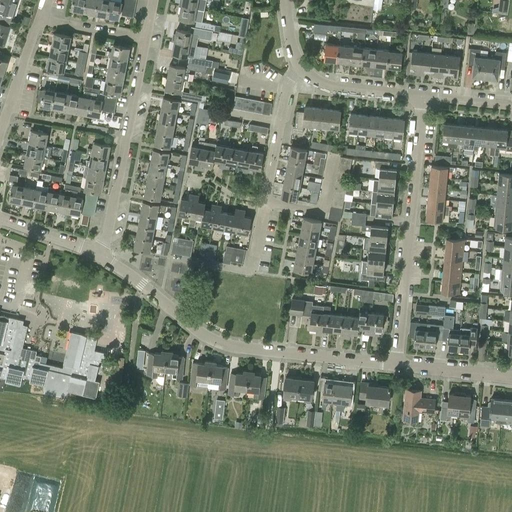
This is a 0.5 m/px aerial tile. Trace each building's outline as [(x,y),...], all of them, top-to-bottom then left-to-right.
[(0,0),(0,16),(12,20),(18,0),(0,0)] [(83,11),(83,9),(84,0),(72,0),(71,9),(83,11)] [(83,11),(95,13),(97,0),(84,0),(83,9),(83,11)] [(97,0),(95,13),(107,16),(109,0),(97,0)] [(122,2),(112,0),(109,0),(107,16),(118,18),(122,2)] [(181,0),(181,5),(196,8),(198,2),(211,4),(212,0),(181,0)] [(506,11),(508,0),(503,0),(500,0),(499,10),(506,11)] [(124,3),(123,8),(134,11),(136,5),(124,2),(124,3)] [(181,5),(178,17),(194,21),(196,21),(196,20),(202,21),(204,11),(196,9),(196,8),(181,5)] [(133,17),(134,11),(123,8),(122,14),(133,17)] [(371,17),(344,14),(343,22),(370,25),(371,17)] [(29,26),(31,18),(23,15),(20,23),(29,26)] [(12,20),(0,16),(0,43),(4,45),(12,20)] [(242,17),(240,26),(247,28),(249,19),(242,17)] [(195,26),(210,29),(214,30),(215,24),(211,24),(211,23),(202,21),(196,20),(196,21),(195,26)] [(327,26),(328,25),(328,24),(314,23),(313,32),(327,33),(327,30),(327,26)] [(196,45),(198,34),(208,36),(210,29),(195,26),(194,32),(176,28),(175,33),(173,33),(172,39),(174,40),(196,45)] [(218,39),(231,43),(233,34),(220,31),(218,39)] [(55,33),(52,44),(68,47),(70,36),(55,33)] [(174,40),(172,53),(187,56),(189,56),(205,59),(208,47),(196,45),(174,40)] [(230,48),(230,51),(244,52),(244,40),(239,40),(239,48),(230,48)] [(324,60),(337,61),(338,45),(326,43),(324,60)] [(52,44),(50,56),(66,59),(68,47),(52,44)] [(113,44),(112,51),(106,50),(105,55),(111,56),(127,59),(129,48),(113,44)] [(351,46),(338,45),(337,61),(349,63),(351,46)] [(349,63),(361,64),(363,47),(351,46),(349,63)] [(376,49),(363,47),(361,64),(374,65),(376,49)] [(472,76),(485,78),(487,57),(480,56),(480,49),(470,48),(468,62),(474,62),(472,76)] [(389,50),(376,49),(374,65),(387,67),(389,50)] [(389,50),(387,67),(399,68),(401,52),(389,50)] [(414,74),(419,74),(421,52),(412,51),(409,69),(415,70),(414,74)] [(495,58),(487,57),(485,78),(497,79),(499,65),(504,66),(506,52),(496,51),(495,58)] [(0,71),(4,73),(8,61),(0,58),(2,53),(0,52),(0,71)] [(431,53),(421,52),(419,74),(423,75),(424,71),(429,71),(431,53)] [(438,77),(441,54),(431,53),(429,71),(434,72),(433,76),(438,77)] [(443,73),(448,74),(450,55),(441,54),(438,77),(443,77),(443,73)] [(460,56),(450,55),(448,74),(453,74),(452,79),(457,79),(460,56)] [(66,59),(50,56),(49,61),(48,61),(46,66),(48,67),(48,68),(63,71),(66,59)] [(111,56),(109,67),(125,71),(127,59),(111,56)] [(211,66),(212,60),(205,59),(189,56),(188,62),(206,65),(211,66)] [(188,69),(204,72),(206,65),(188,62),(187,67),(187,68),(188,69)] [(188,69),(187,68),(187,67),(170,64),(167,76),(182,79),(188,80),(189,73),(188,73),(188,69)] [(109,67),(106,79),(123,83),(125,71),(109,67)] [(227,83),(229,74),(214,71),(212,80),(227,83)] [(180,92),(182,79),(167,76),(165,89),(180,92)] [(106,92),(118,94),(120,95),(123,83),(106,79),(104,92),(106,92)] [(92,88),(89,87),(85,86),(84,86),(83,91),(84,91),(83,96),(79,95),(75,111),(87,114),(92,88)] [(39,90),(37,102),(41,103),(40,105),(52,107),(56,91),(44,88),(43,91),(39,90)] [(102,100),(96,98),(97,93),(99,94),(100,89),(92,88),(87,114),(99,116),(102,100)] [(52,107),(64,109),(67,93),(56,91),(52,107)] [(200,101),(202,95),(182,91),(181,97),(200,101)] [(75,111),(79,95),(67,93),(64,109),(75,111)] [(161,109),(177,112),(179,99),(163,96),(161,109)] [(233,107),(240,109),(243,97),(235,96),(233,107)] [(250,99),(243,97),(240,109),(248,110),(250,99)] [(115,106),(117,100),(105,98),(104,104),(115,106)] [(257,100),(250,99),(248,110),(255,112),(257,100)] [(264,102),(257,100),(255,112),(262,113),(264,102)] [(269,115),(272,103),(264,102),(262,113),(269,115)] [(114,112),(115,106),(104,104),(102,109),(114,112)] [(303,124),(312,125),(314,107),(305,106),(304,112),(296,111),(295,125),(292,125),(291,133),(302,134),(303,124)] [(199,107),(198,113),(209,115),(214,116),(215,110),(199,107)] [(323,108),(314,107),(312,125),(321,126),(323,108)] [(331,109),(323,108),(321,126),(330,127),(331,109)] [(177,112),(161,109),(159,120),(175,123),(177,112)] [(340,110),(331,109),(330,127),(339,128),(340,110)] [(208,124),(208,121),(209,115),(198,113),(196,122),(208,124)] [(349,131),(358,132),(360,114),(351,113),(349,131)] [(369,115),(360,114),(358,132),(367,133),(369,115)] [(119,130),(122,117),(114,115),(112,115),(110,128),(119,130)] [(378,116),(369,115),(367,133),(376,134),(378,116)] [(386,117),(378,116),(376,134),(384,135),(386,117)] [(386,117),(384,135),(393,136),(395,118),(386,117)] [(404,119),(395,118),(393,136),(402,137),(404,119)] [(175,123),(159,120),(157,132),(172,135),(175,123)] [(452,147),(454,124),(444,123),(442,139),(448,140),(447,146),(452,147)] [(454,124),(452,147),(457,147),(457,141),(463,141),(465,125),(454,124)] [(268,133),(269,127),(257,125),(256,131),(268,133)] [(465,125),(463,141),(463,148),(473,149),(476,126),(465,125)] [(479,143),(484,143),(486,127),(476,126),(473,149),(478,149),(479,143)] [(494,155),(497,128),(486,127),(484,143),(490,144),(489,155),(494,155)] [(497,128),(494,155),(499,155),(500,145),(505,146),(505,149),(511,149),(511,137),(507,137),(507,129),(497,128)] [(32,130),(29,141),(45,145),(47,133),(32,130)] [(172,135),(157,132),(154,144),(170,147),(172,135)] [(52,146),(45,145),(29,141),(27,153),(47,157),(49,158),(52,146)] [(87,153),(92,154),(108,157),(110,145),(94,142),(93,149),(88,148),(87,153)] [(199,142),(198,146),(192,145),(189,161),(196,162),(195,168),(200,169),(205,143),(199,142)] [(213,166),(214,160),(215,149),(216,145),(205,143),(200,169),(205,170),(206,164),(213,166)] [(224,167),(228,146),(216,144),(216,145),(215,149),(214,160),(220,161),(219,166),(224,167)] [(252,151),(248,172),(253,173),(254,168),(261,169),(264,153),(257,151),(258,146),(254,145),(252,151)] [(237,164),(238,162),(240,148),(228,146),(224,167),(230,168),(231,163),(237,164)] [(290,147),(288,159),(304,162),(306,150),(290,147)] [(243,171),(248,172),(252,151),(240,148),(238,162),(237,164),(244,165),(243,171)] [(151,161),(167,164),(169,152),(153,149),(151,161)] [(47,157),(27,153),(25,165),(28,166),(40,168),(41,168),(42,162),(46,163),(47,157)] [(86,165),(89,165),(106,169),(108,157),(92,154),(90,161),(87,160),(86,165)] [(448,156),(435,154),(434,161),(447,163),(448,156)] [(340,156),(339,162),(351,165),(352,159),(340,156)] [(286,172),(302,175),(304,162),(288,159),(286,172)] [(379,179),(395,181),(397,169),(389,168),(389,162),(376,160),(375,167),(380,167),(379,179)] [(148,172),(164,175),(166,168),(170,168),(171,165),(167,164),(151,161),(148,172)] [(350,171),(351,165),(339,162),(338,169),(350,171)] [(431,167),(430,175),(447,177),(447,171),(453,171),(453,166),(431,164),(431,167)] [(89,165),(87,177),(103,180),(106,169),(89,165)] [(349,177),(350,171),(338,169),(337,175),(349,177)] [(164,175),(148,172),(146,184),(162,187),(164,175)] [(286,172),(283,184),(299,187),(302,175),(286,172)] [(511,173),(499,172),(498,184),(511,184),(511,173)] [(10,200),(21,202),(24,186),(16,185),(18,176),(10,174),(8,184),(13,185),(10,200)] [(337,175),(336,181),(348,183),(348,182),(349,177),(337,175)] [(429,184),(429,186),(451,188),(452,184),(446,183),(447,177),(430,175),(430,184),(429,184)] [(87,190),(98,192),(101,192),(103,180),(87,177),(85,189),(87,190)] [(45,207),(47,193),(48,191),(41,189),(43,181),(38,179),(37,180),(36,189),(33,204),(45,207)] [(374,179),(372,190),(394,193),(395,181),(379,179),(374,179)] [(307,188),(314,190),(319,191),(320,182),(309,180),(307,188)] [(336,181),(334,187),(346,189),(347,187),(348,183),(336,181)] [(65,188),(64,194),(60,193),(57,209),(68,211),(73,185),(65,184),(64,188),(65,188)] [(162,187),(146,184),(144,195),(160,199),(162,187)] [(297,200),(299,187),(283,184),(281,197),(297,200)] [(511,184),(498,184),(497,194),(511,195),(511,184)] [(81,187),(73,185),(68,211),(80,214),(83,198),(77,197),(78,191),(80,191),(81,187)] [(33,204),(36,189),(24,186),(21,202),(33,204)] [(429,188),(428,197),(445,198),(445,192),(451,193),(451,188),(429,186),(428,188),(429,188)] [(345,196),(346,193),(346,190),(346,189),(334,187),(333,193),(345,196)] [(45,207),(57,209),(60,193),(53,192),(53,189),(49,188),(48,191),(47,193),(45,207)] [(371,203),(372,203),(393,205),(394,193),(372,190),(371,203)] [(184,222),(189,223),(195,194),(190,193),(189,199),(181,197),(178,214),(185,215),(184,222)] [(333,193),(332,200),(344,202),(345,196),(333,193)] [(195,194),(189,223),(188,227),(194,228),(196,217),(202,218),(202,219),(204,208),(205,208),(206,202),(199,201),(200,195),(195,194)] [(511,195),(497,194),(496,205),(511,206),(511,195)] [(86,195),(85,201),(96,204),(97,197),(86,195)] [(427,205),(427,208),(449,210),(450,205),(444,205),(445,198),(428,197),(428,206),(427,205)] [(332,200),(331,206),(343,208),(344,202),(332,200)] [(96,204),(85,201),(83,207),(95,209),(96,204)] [(166,205),(159,204),(143,201),(141,213),(157,216),(158,209),(165,210),(166,205)] [(392,217),(393,205),(372,203),(370,215),(392,217)] [(201,224),(213,227),(217,205),(212,204),(211,209),(205,208),(204,208),(202,219),(202,218),(201,224)] [(213,227),(224,229),(228,213),(221,211),(222,206),(217,205),(213,227)] [(511,206),(496,205),(495,216),(511,217),(511,206)] [(331,206),(330,212),(342,215),(343,208),(331,206)] [(94,216),(95,209),(83,207),(82,214),(94,216)] [(224,229),(236,231),(240,209),(236,208),(234,214),(228,213),(224,229)] [(449,214),(449,210),(427,208),(426,210),(427,210),(426,219),(443,220),(443,214),(449,214)] [(245,210),(240,209),(236,231),(248,233),(251,217),(244,216),(245,210)] [(341,221),(342,215),(330,212),(329,218),(341,221)] [(157,216),(141,213),(138,224),(154,228),(157,216)] [(511,228),(511,227),(511,217),(495,216),(494,227),(511,228)] [(304,218),(302,226),(320,230),(321,221),(304,218)] [(154,228),(138,224),(136,236),(152,239),(154,228)] [(388,227),(365,225),(365,226),(362,225),(361,231),(371,232),(371,237),(387,238),(388,227)] [(318,238),(320,230),(302,226),(300,235),(318,238)] [(299,243),(316,247),(318,238),(300,235),(299,243)] [(152,239),(136,236),(134,248),(150,251),(152,239)] [(386,250),(387,239),(387,238),(371,237),(364,236),(363,248),(369,248),(386,250)] [(183,254),(186,241),(186,239),(178,237),(177,241),(173,241),(171,252),(183,254)] [(446,237),(446,248),(463,250),(464,238),(446,237)] [(193,240),(186,239),(186,241),(183,254),(191,256),(193,240)] [(170,242),(165,242),(163,241),(161,253),(167,254),(170,242)] [(207,259),(209,245),(210,243),(202,242),(199,258),(207,259)] [(210,243),(209,245),(207,259),(214,261),(217,244),(210,243)] [(297,252),(315,255),(316,247),(299,243),(297,251),(297,252)] [(230,264),(231,261),(233,247),(227,246),(226,251),(225,251),(223,262),(230,264)] [(242,263),(245,249),(233,247),(231,261),(242,263)] [(369,248),(368,260),(385,262),(386,250),(369,248)] [(444,259),(462,260),(467,261),(468,250),(463,250),(446,248),(445,258),(444,258),(444,259)] [(295,260),(313,264),(314,259),(317,259),(318,256),(315,255),(297,252),(295,259),(295,260)] [(511,258),(504,257),(503,268),(511,268),(511,258)] [(445,259),(444,270),(461,271),(462,260),(444,259),(445,259)] [(311,272),(313,264),(295,260),(294,268),(311,272)] [(384,274),(385,262),(368,260),(363,260),(362,278),(376,280),(376,274),(384,274)] [(511,268),(503,268),(502,279),(511,279),(511,268)] [(442,280),(461,282),(461,271),(444,270),(443,280),(442,280)] [(511,290),(511,279),(502,279),(501,290),(511,290)] [(461,282),(442,280),(443,280),(442,291),(464,293),(465,282),(461,282)] [(315,285),(314,294),(322,295),(323,286),(315,285)] [(385,299),(386,292),(374,290),(373,298),(385,299)] [(313,300),(292,297),(290,312),(311,315),(310,327),(316,328),(316,334),(321,334),(324,305),(312,303),(313,300)] [(327,329),(333,330),(335,313),(330,313),(331,305),(324,305),(321,334),(326,335),(327,329)] [(365,333),(370,334),(372,311),(360,310),(359,316),(360,316),(358,327),(359,327),(366,328),(365,333)] [(372,311),(370,334),(374,334),(374,329),(382,330),(384,312),(372,311)] [(99,381),(95,380),(99,365),(102,366),(106,352),(94,350),(97,337),(71,331),(62,367),(39,362),(41,356),(35,354),(36,350),(22,347),(27,325),(22,324),(23,320),(0,313),(0,390),(4,391),(6,381),(19,384),(21,377),(29,378),(28,381),(43,384),(42,391),(65,397),(67,390),(96,397),(99,381)] [(340,336),(345,337),(347,314),(335,313),(333,330),(341,331),(340,336)] [(359,316),(347,314),(345,337),(350,337),(351,332),(358,333),(359,327),(358,327),(360,316),(359,316)] [(444,315),(443,324),(443,327),(442,339),(448,340),(447,348),(458,349),(460,332),(460,330),(460,328),(451,328),(452,316),(444,315)] [(424,346),(426,331),(426,329),(427,322),(410,321),(409,336),(414,336),(414,345),(424,346)] [(443,327),(443,324),(427,322),(426,329),(426,331),(424,346),(435,347),(436,339),(442,339),(443,327)] [(460,332),(458,349),(469,350),(469,344),(476,345),(477,327),(470,327),(470,328),(460,327),(460,328),(460,330),(460,332)] [(149,354),(146,374),(156,375),(156,376),(156,377),(156,378),(156,379),(157,380),(157,381),(158,382),(159,382),(160,383),(161,383),(162,384),(163,384),(164,376),(164,370),(166,353),(166,351),(161,351),(161,353),(154,352),(154,354),(149,354)] [(166,353),(164,370),(172,371),(171,376),(182,378),(184,358),(179,357),(179,355),(172,354),(172,352),(166,351),(166,353)] [(208,386),(211,363),(211,361),(205,360),(205,363),(198,362),(198,363),(192,362),(190,384),(208,386)] [(211,361),(211,363),(208,386),(225,388),(228,367),(222,367),(222,365),(216,364),(216,362),(211,361)] [(246,390),(249,372),(249,370),(243,370),(243,372),(236,371),(236,374),(230,373),(228,393),(238,395),(238,389),(246,390)] [(249,370),(249,372),(246,390),(254,391),(253,396),(263,397),(266,377),(260,376),(261,374),(254,373),(254,371),(249,370)] [(288,395),(298,396),(300,377),(293,376),(293,378),(286,377),(283,399),(288,399),(288,395)] [(307,378),(300,377),(298,396),(307,397),(306,401),(311,402),(314,380),(307,379),(307,378)] [(327,400),(332,401),(334,382),(325,381),(321,408),(326,408),(327,400)] [(188,383),(178,382),(177,395),(187,396),(188,383)] [(343,383),(334,382),(332,401),(337,401),(336,409),(340,410),(343,383)] [(388,404),(390,387),(371,385),(371,383),(361,382),(360,397),(367,398),(366,401),(388,404)] [(353,384),(343,383),(340,410),(344,410),(345,402),(350,403),(353,384)] [(418,423),(419,410),(434,411),(435,399),(420,397),(421,390),(406,388),(403,422),(418,423)] [(458,413),(460,392),(454,392),(453,393),(449,393),(448,407),(441,406),(440,418),(446,419),(447,417),(451,418),(451,412),(458,413)] [(466,393),(460,392),(458,413),(463,413),(463,418),(468,419),(467,421),(474,422),(476,405),(470,405),(471,395),(466,395),(466,393)] [(490,419),(501,420),(503,399),(491,397),(491,402),(488,402),(488,406),(482,406),(481,424),(489,425),(490,419)] [(216,410),(223,411),(225,400),(217,399),(216,410)] [(511,399),(503,399),(501,420),(511,421),(511,424),(511,428),(511,427),(511,399)] [(283,421),(285,407),(277,406),(275,420),(283,421)] [(314,425),(315,411),(308,410),(306,424),(314,425)] [(18,478),(31,480),(32,479),(44,480),(44,476),(19,472),(18,478)]
